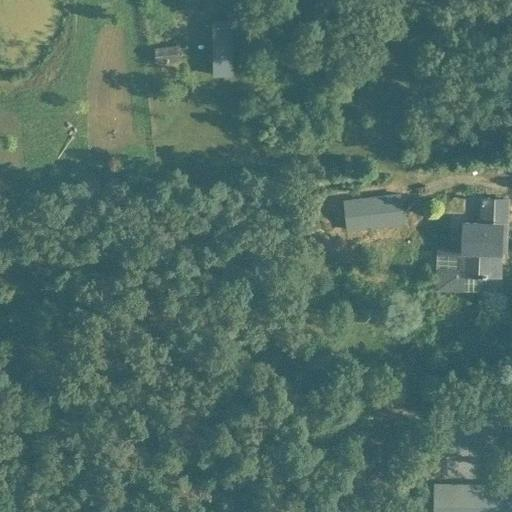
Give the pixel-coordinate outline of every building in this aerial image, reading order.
[(206,0),(184,0),(185,8),(178,8),(179,18),(192,17),(191,7),(207,5),(206,0)] [(248,8),(247,0),(230,0),(231,9),(248,8)] [(180,43),(156,46),(157,64),(182,61),(180,43)] [(86,99),(59,102),(60,114),(87,111),(86,99)] [(344,201),(348,229),(404,222),(401,194),(344,201)] [(459,250),(458,273),(499,275),(501,224),(506,224),(507,200),(482,199),(481,223),(465,222),(464,250),(459,250)] [(511,511),(511,484),(435,484),(435,511),(511,511)]
